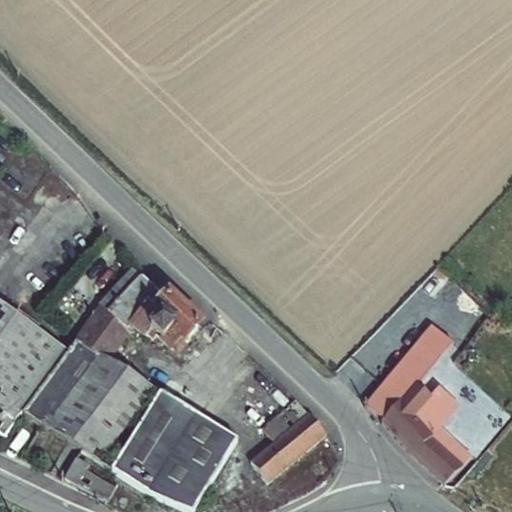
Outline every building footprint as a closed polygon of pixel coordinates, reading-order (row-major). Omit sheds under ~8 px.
[(108,505),(118,481),(113,479),(150,398),(103,367),(126,334),(155,354),(159,348),(167,355),(176,343),(187,344),(194,336),(193,327),(169,304),(161,305),(135,278),(103,308),(20,421),(77,455),(63,484),(108,505)] [(63,352),(0,308),(0,436),(4,439),(63,352)] [(367,409),(442,486),(471,458),(438,427),(447,415),(457,424),(467,413),(436,394),(426,403),(413,387),(454,346),(438,328),(367,409)] [(191,511),(233,445),(156,399),(118,481),(176,511),(191,511)] [(246,466),(262,486),(325,436),(309,416),(304,420),(291,404),(257,431),(270,447),(246,466)]
